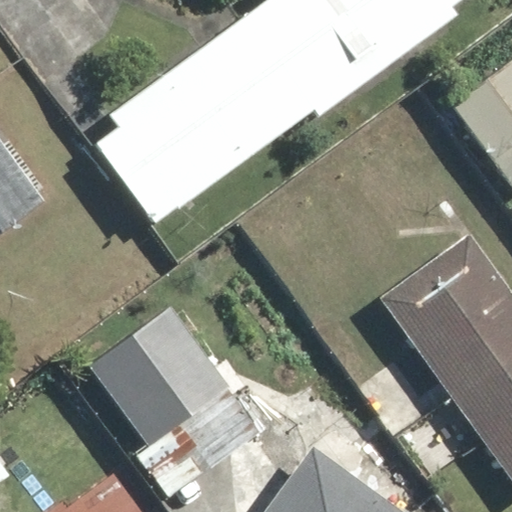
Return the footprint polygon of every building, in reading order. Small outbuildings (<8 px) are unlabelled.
[(274,0),(109,121),(116,130),(96,145),(156,228),(314,112),(319,118),(457,18),(453,12),(468,0),(274,0)] [(511,63),(449,110),(511,196),(511,63)] [(0,151),(0,239),(41,210),(0,151)] [(511,305),(468,244),(381,306),(511,491),(511,305)] [(146,450),(135,457),(164,498),(252,436),(165,313),(88,368),(146,450)] [(389,511),(313,457),(274,511),(389,511)]
